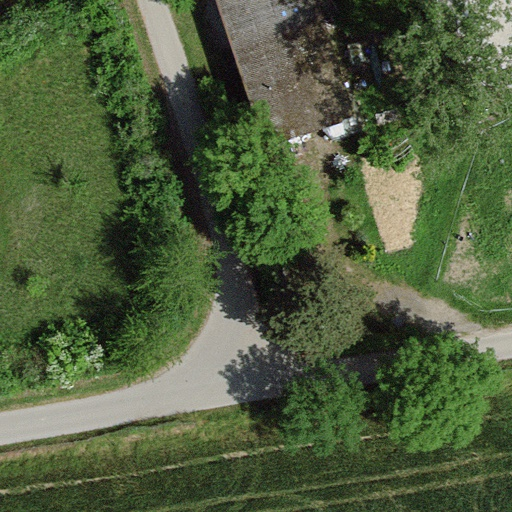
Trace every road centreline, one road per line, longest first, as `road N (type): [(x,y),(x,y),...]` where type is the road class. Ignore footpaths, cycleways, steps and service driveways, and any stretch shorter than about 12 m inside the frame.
road 1 (unclassified): [(153,0),(225,223),(248,387)]
road 2 (unclassified): [(248,387),(511,344)]
road 3 (unclassified): [(0,428),(248,387)]
